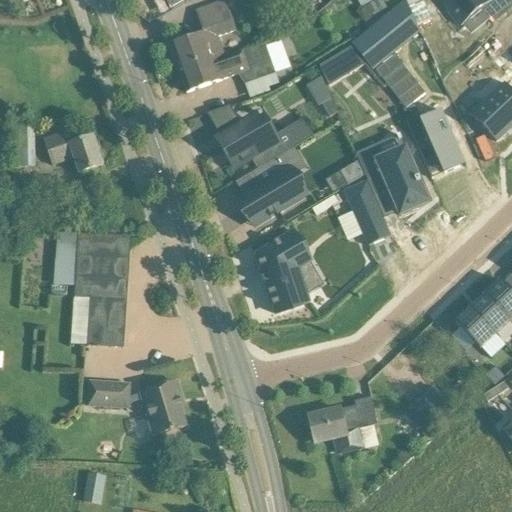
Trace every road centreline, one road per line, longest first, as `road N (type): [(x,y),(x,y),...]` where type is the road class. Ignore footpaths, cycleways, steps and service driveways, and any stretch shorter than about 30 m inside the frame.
road 1 (tertiary): [(232,370),(103,0)]
road 2 (residential): [(232,370),(362,341),(511,204)]
road 3 (tertiary): [(268,511),(232,370)]
